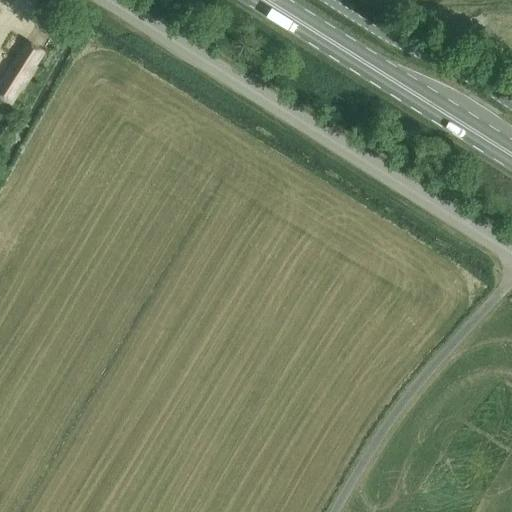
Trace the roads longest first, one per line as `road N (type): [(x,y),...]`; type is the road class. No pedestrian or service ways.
road 1 (unclassified): [(511,256),(105,0)]
road 2 (primary): [(511,156),(263,0)]
